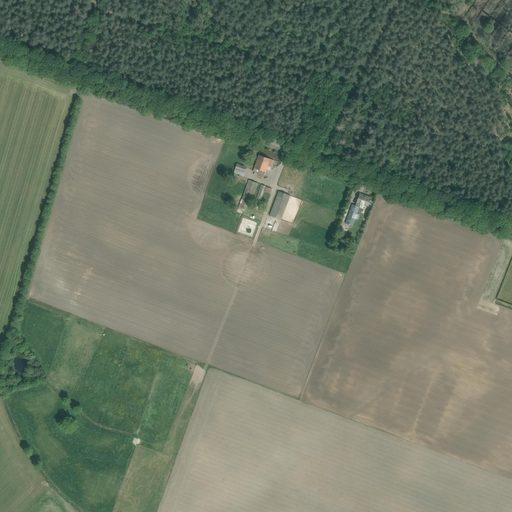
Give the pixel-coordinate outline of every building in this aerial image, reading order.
[(255,172),(254,175),(263,178),(266,169),(270,170),(273,160),(259,155),(253,171),(255,172)] [(247,167),(237,163),(234,173),(244,176),(247,167)] [(238,209),(243,211),(244,211),(245,209),(244,208),(247,200),(251,202),(258,183),(248,180),(238,209)] [(251,206),(257,209),(266,186),(262,185),(254,204),(252,203),(251,206)] [(290,196),(287,194),(279,191),(277,196),(270,215),(281,219),(290,196)] [(345,223),(353,226),(361,203),(368,206),(371,198),(360,194),(356,206),(352,204),(345,223)]
